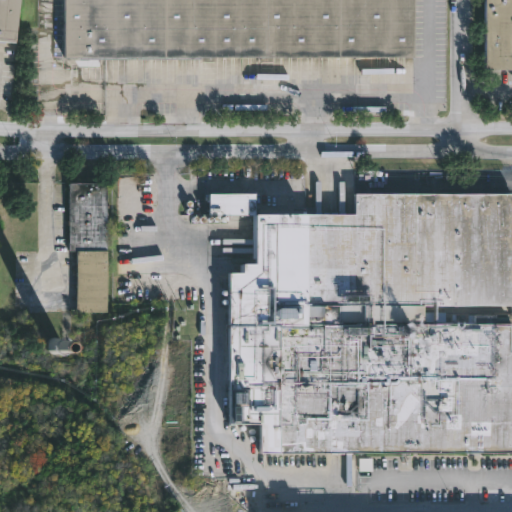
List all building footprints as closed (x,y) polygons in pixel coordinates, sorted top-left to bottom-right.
[(0,0),(20,0),(16,41),(0,39),(0,0)] [(202,56),(202,58),(81,58),(81,56),(66,56),(66,0),(416,0),(416,55),(202,56)] [(511,69),(489,69),(489,0),(511,0),(511,69)] [(76,249),(68,249),(68,183),(106,183),(105,250),(76,249)] [(250,212),(204,214),(204,192),(250,191),(250,212)] [(419,310),(419,324),(469,324),(469,314),(491,314),(491,324),(506,324),(506,352),(508,352),(509,452),(254,453),(254,421),(222,421),(222,273),(235,273),(235,263),(248,263),(248,214),(350,213),(350,193),(510,193),(510,305),(419,305),(419,310)] [(106,312),(75,312),(76,250),(106,250),(106,312)]
